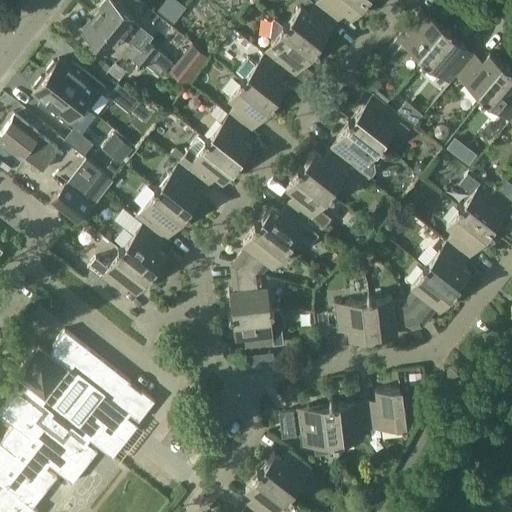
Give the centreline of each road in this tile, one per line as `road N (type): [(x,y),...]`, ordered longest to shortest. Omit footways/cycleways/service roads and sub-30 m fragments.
road 1 (residential): [(205,308),(200,259),(405,0)]
road 2 (residential): [(245,379),(429,355),(511,259)]
road 3 (residential): [(193,511),(252,435),(245,379)]
